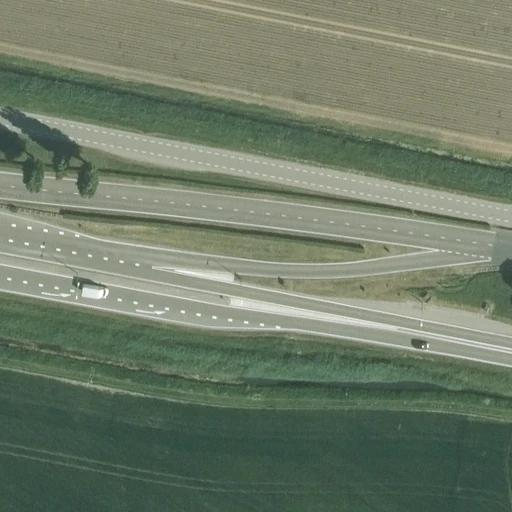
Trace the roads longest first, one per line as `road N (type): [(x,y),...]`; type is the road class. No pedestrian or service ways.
road 1 (unclassified): [(511,217),(0,118)]
road 2 (primary): [(312,315),(0,237)]
road 3 (primary): [(0,278),(223,318),(312,315)]
road 4 (primary): [(511,353),(312,315)]
